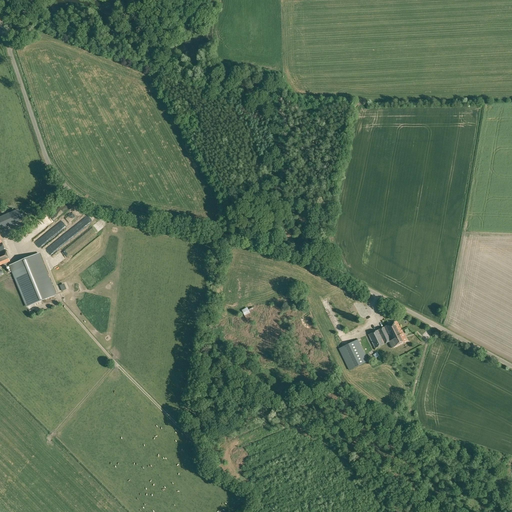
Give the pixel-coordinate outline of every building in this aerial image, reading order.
[(0,217),(0,224),(2,229),(12,225),(23,220),(18,209),(0,217)] [(59,215),(55,209),(44,216),(50,225),(58,220),(56,217),(59,215)] [(0,265),(10,261),(0,238),(0,265)] [(27,308),(56,296),(39,254),(10,265),(27,308)] [(371,313),(365,304),(364,305),(359,298),(353,302),(364,318),(371,313)] [(253,307),(248,309),(247,308),(242,310),(246,318),(251,316),(250,313),(255,310),(253,307)] [(397,321),(367,335),(374,349),(388,342),(391,349),(407,341),(402,331),(401,331),(397,321)] [(349,371),(368,361),(358,339),(339,349),(349,371)]
